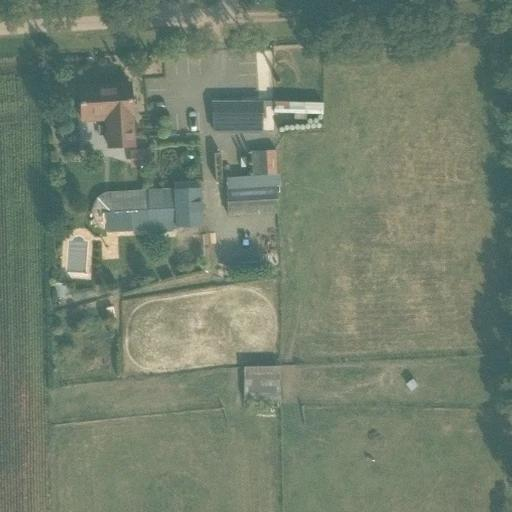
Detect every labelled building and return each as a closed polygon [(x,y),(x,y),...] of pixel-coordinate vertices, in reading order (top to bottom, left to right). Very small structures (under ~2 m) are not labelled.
[(80,87),(82,121),(107,119),(109,147),(133,145),(129,84),(80,87)] [(321,115),(321,103),(273,102),(273,113),(321,115)] [(213,104),(213,124),(213,133),(258,133),(258,104),(213,104)] [(148,150),(130,151),(131,166),(149,165),(148,150)] [(275,151),(251,152),(252,176),(276,175),(275,151)] [(277,214),(275,185),(275,176),(231,178),(231,188),(225,188),(227,217),(277,214)] [(173,189),(104,193),(96,198),(91,210),(91,216),(97,228),(108,233),(150,231),(155,233),(170,232),(171,232),(173,229),(175,229),(176,228),(205,226),(202,189),(173,191),(173,189)] [(279,370),(243,371),(243,400),(279,400),(279,370)]
